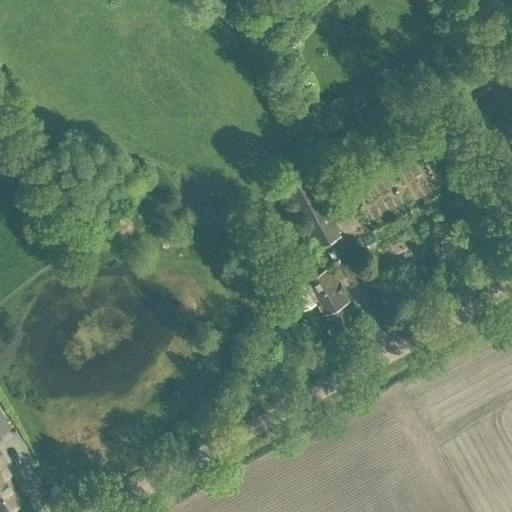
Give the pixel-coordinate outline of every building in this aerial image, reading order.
[(328,154),(309,165),(319,184),(338,173),(328,154)] [(359,167),(346,174),(351,182),(364,175),(359,167)] [(309,177),(285,190),(316,251),(340,237),(324,209),(326,207),(309,177)] [(349,300),(331,265),(304,279),(323,315),(321,316),(331,336),(351,325),(348,319),(354,316),(346,302),(349,300)] [(0,408),(0,432),(11,427),(0,408)] [(2,464),(0,458),(0,511),(1,511),(21,502),(1,464),(2,464)]
